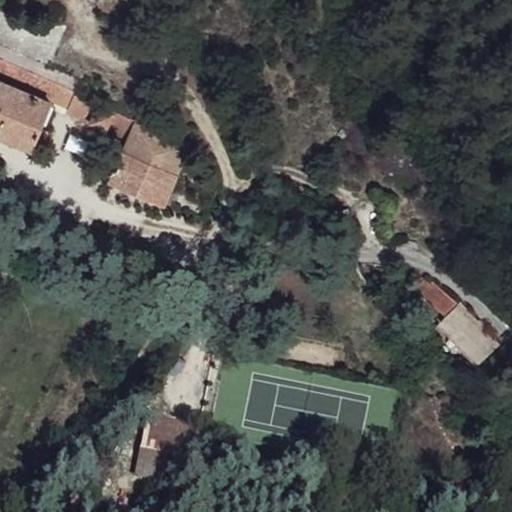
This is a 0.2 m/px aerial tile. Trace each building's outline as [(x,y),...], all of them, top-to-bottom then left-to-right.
[(136,118),(0,57),(0,81),(51,104),(65,113),(83,120),(82,126),(109,139),(112,132),(127,140),(136,118)] [(0,81),(0,137),(30,151),(51,104),(0,81)] [(188,144),(136,118),(127,140),(109,186),(161,209),(188,144)] [(437,294),(418,283),(408,296),(442,324),(455,311),(437,294)] [(492,352),(455,311),(442,324),(476,366),(492,352)] [(202,425),(142,412),(129,475),(189,487),(202,425)]
